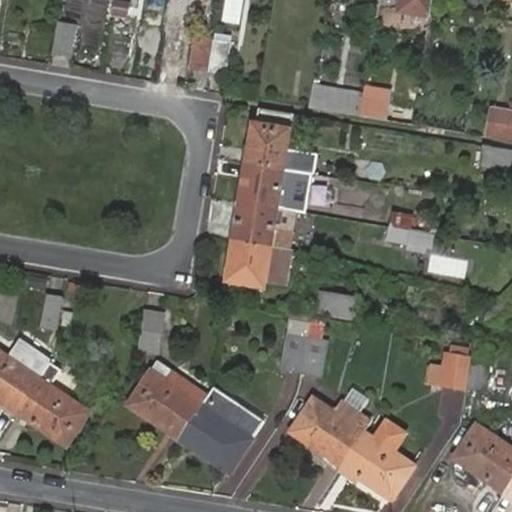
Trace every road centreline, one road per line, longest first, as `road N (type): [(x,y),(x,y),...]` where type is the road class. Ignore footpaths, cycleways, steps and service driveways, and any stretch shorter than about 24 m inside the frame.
road 1 (residential): [(0,74),(179,106),(196,118),(203,142),(174,268),(0,245)]
road 2 (residential): [(200,511),(0,479)]
